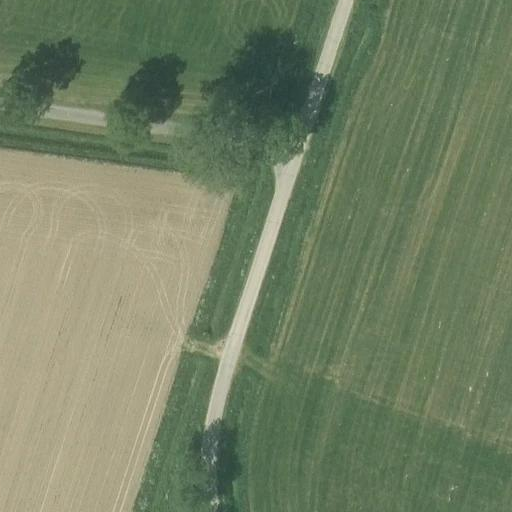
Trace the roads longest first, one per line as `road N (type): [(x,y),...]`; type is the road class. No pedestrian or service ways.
road 1 (unclassified): [(208,511),(208,438),(222,375),(295,146)]
road 2 (unclassified): [(0,105),(295,146)]
road 3 (unclassified): [(295,146),(344,0)]
